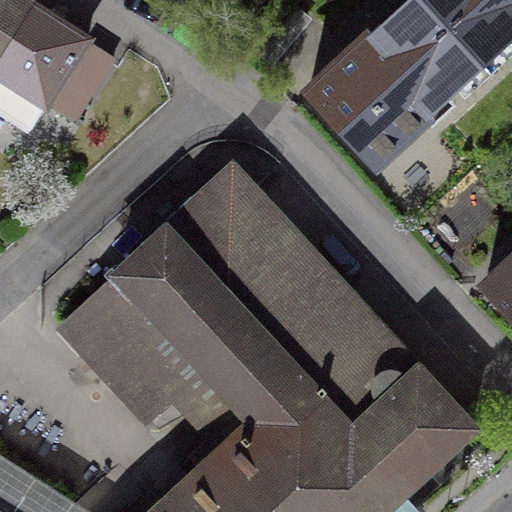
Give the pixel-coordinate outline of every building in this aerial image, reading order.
[(28,0),(0,0),(0,67),(39,7),(28,0)] [(511,0),(418,0),(417,1),(480,69),(511,38),(511,0)] [(388,28),(311,99),(374,167),(480,69),(417,1),(388,28)] [(61,21),(39,7),(0,67),(0,81),(47,112),(93,41),(61,21)] [(472,427),(232,168),(63,324),(148,417),(175,393),(225,447),(153,511),(379,511),(388,503),(472,427)] [(511,265),(482,293),(511,325),(511,265)] [(34,511),(0,490),(0,511),(34,511)]
